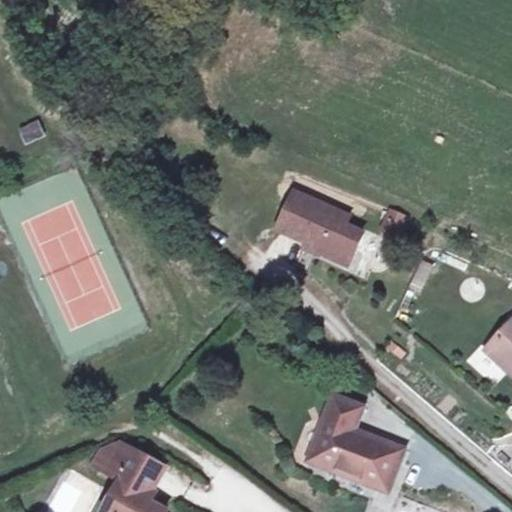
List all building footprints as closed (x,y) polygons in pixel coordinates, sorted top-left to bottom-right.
[(39,120),(19,129),(26,145),(46,137),(39,120)] [(296,194),(280,232),(309,244),(322,250),(321,254),(351,267),(365,234),(347,226),(336,222),(339,213),(296,194)] [(339,213),(336,222),(347,226),(350,218),(339,213)] [(408,221),(393,214),(385,230),(401,237),(408,221)] [(321,254),(322,250),(309,244),(307,248),(321,254)] [(511,324),(487,352),(511,374),(511,324)] [(363,408),(335,398),(311,462),(389,492),(405,450),(354,432),(363,408)] [(109,474),(124,448),(119,445),(102,450),(94,466),(109,474)] [(166,511),(151,504),(154,498),(147,494),(162,467),(125,446),(124,448),(109,474),(122,481),(104,511),(166,511)]
